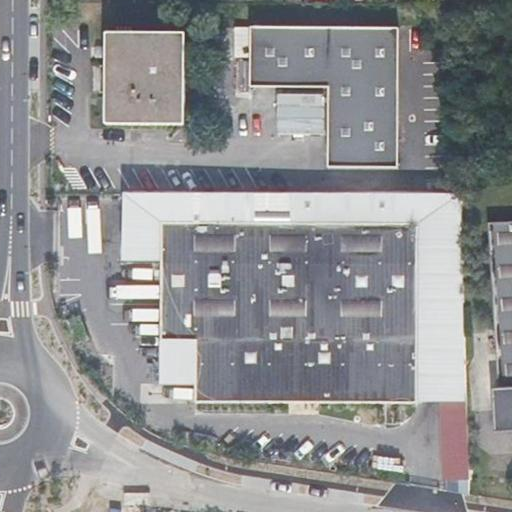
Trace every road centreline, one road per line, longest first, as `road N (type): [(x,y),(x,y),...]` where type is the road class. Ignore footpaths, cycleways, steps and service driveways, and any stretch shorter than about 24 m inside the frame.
road 1 (unknown): [(424,511),(418,466),(396,448),(185,417),(151,402),(119,360),(91,231)]
road 2 (unknown): [(12,140),(251,157),(271,140),(280,105)]
road 3 (tertiary): [(9,254),(12,0)]
road 4 (unclassified): [(171,491),(53,403)]
road 5 (unclassified): [(33,456),(171,491)]
road 6 (unclassified): [(171,491),(296,511)]
